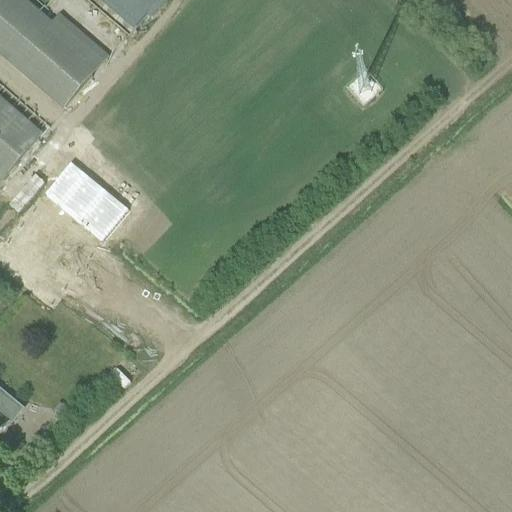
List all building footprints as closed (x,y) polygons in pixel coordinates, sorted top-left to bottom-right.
[(21,0),(0,0),(0,55),(65,111),(107,63),(57,20),(51,26),(21,0)] [(94,0),(133,33),(158,4),(153,0),(94,0)] [(0,183),(1,185),(39,141),(0,107),(0,183)] [(122,209),(64,161),(0,238),(0,267),(44,304),(122,209)] [(70,402),(67,405),(68,409),(72,411),(75,408),(74,404),(70,402)] [(69,414),(59,405),(54,412),(63,420),(69,414)]
